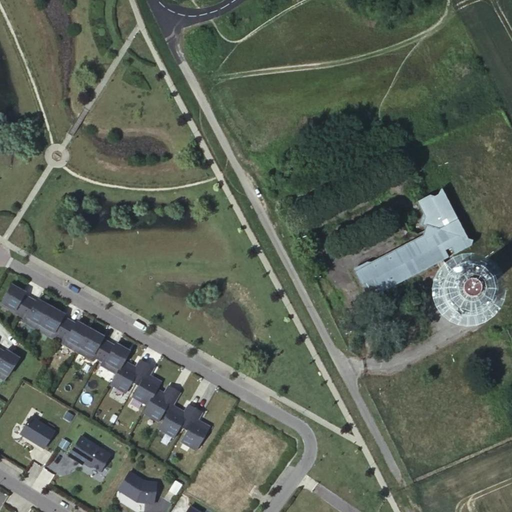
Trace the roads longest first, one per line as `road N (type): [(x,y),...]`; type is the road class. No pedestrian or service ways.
road 1 (residential): [(267,511),(305,455),(302,427),(0,254)]
road 2 (track): [(437,0),(422,25),(365,72),(233,161)]
